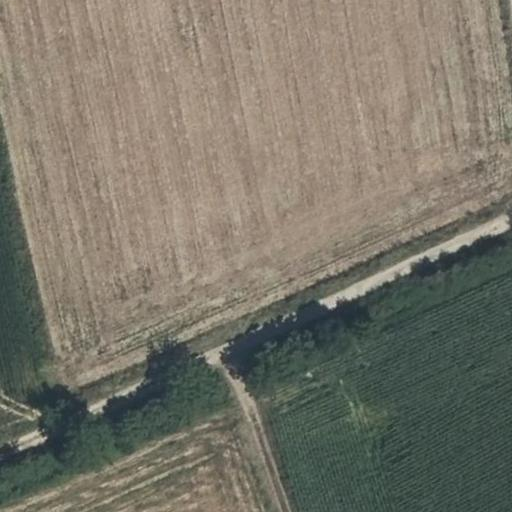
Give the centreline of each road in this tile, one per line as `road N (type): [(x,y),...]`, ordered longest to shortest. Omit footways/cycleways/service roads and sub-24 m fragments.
road 1 (track): [(511,222),(229,353),(0,444)]
road 2 (track): [(278,511),(229,353)]
